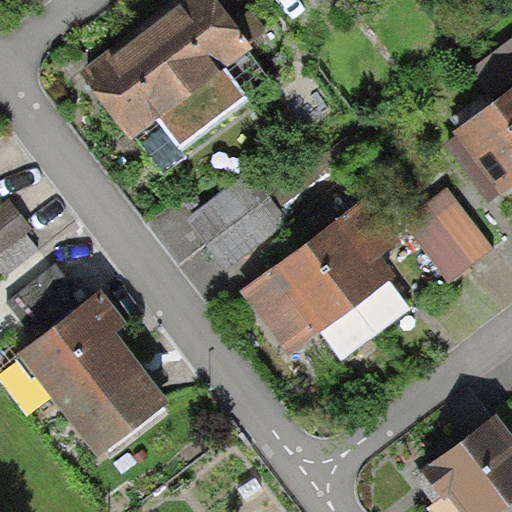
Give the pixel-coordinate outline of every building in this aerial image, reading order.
[(254,49),(217,0),(174,0),(179,6),(146,30),(213,120),(248,94),(228,68),(254,49)] [(213,120),(146,30),(113,56),(109,51),(81,73),(130,138),(159,117),(182,146),(213,120)] [(494,102),(511,128),(511,40),(471,70),(494,102)] [(511,183),(511,128),(494,102),(454,130),(458,136),(445,145),(486,202),(511,183)] [(251,170),(188,215),(225,268),(289,222),(251,170)] [(446,188),(403,222),(452,283),(495,249),(446,188)] [(305,243),(374,335),(411,308),(391,281),(400,274),(386,254),(404,241),(369,195),(305,243)] [(9,197),(0,204),(0,264),(8,274),(39,249),(28,235),(35,229),(9,197)] [(374,335),(305,243),(238,292),(288,359),(321,335),(340,360),(374,335)] [(65,318),(86,301),(59,262),(8,302),(31,330),(58,308),(65,318)] [(86,301),(65,318),(20,354),(101,455),(169,400),(117,335),(129,325),(101,289),(86,301)] [(511,511),(511,434),(498,415),(424,471),(446,500),(451,496),(462,511),(511,511)]
